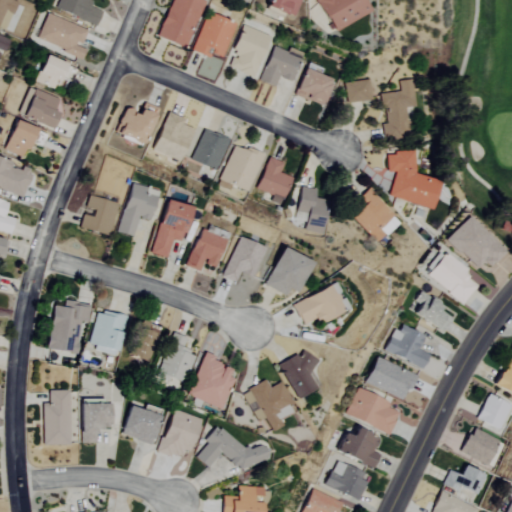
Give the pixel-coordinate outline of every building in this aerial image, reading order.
[(0,0),(0,30),(3,32),(15,2),(8,0),(0,0)] [(94,27),(99,12),(85,7),(88,0),(56,0),(52,10),(94,27)] [(183,50),(202,2),(198,0),(169,0),(154,38),(183,50)] [(267,0),(264,8),(291,19),(298,0),(267,0)] [(314,0),(331,32),(368,13),(361,0),(314,0)] [(85,31),(45,14),(33,39),(79,59),(83,50),(78,47),(85,31)] [(220,59),(233,26),(203,14),(189,51),(207,59),(209,55),(220,59)] [(225,67),(252,78),(268,37),(241,26),(225,67)] [(0,52),(2,53),(8,40),(0,37),(0,52)] [(290,83),(300,54),(287,49),(286,52),(270,47),(258,82),(273,88),(276,78),(290,83)] [(53,90),(56,79),(69,83),(74,68),(41,58),(33,84),(53,90)] [(330,81),(303,70),(292,95),(319,107),(330,81)] [(345,104),(370,100),(367,78),(341,83),(345,104)] [(378,95),(383,141),(408,138),(405,108),(412,107),(409,81),(396,82),(398,92),(378,95)] [(55,100),(30,91),(20,119),(49,130),(55,115),(51,113),(55,100)] [(155,109),(141,104),(137,114),(123,109),(113,135),(142,146),(155,109)] [(190,130),(179,126),(181,120),(165,113),(149,151),(177,162),(190,130)] [(0,150),(21,159),(33,130),(12,121),(0,150)] [(225,138),(199,130),(190,162),(216,170),(225,138)] [(260,157),(232,145),(217,180),(246,192),(260,157)] [(386,197),(428,209),(429,209),(435,185),(435,181),(412,175),(412,151),(393,152),(391,156),(384,156),(384,171),(392,173),(386,197)] [(288,177),(277,174),(281,163),(265,158),(255,191),(271,195),(268,204),(280,207),(288,177)] [(0,190),(20,198),(29,171),(0,160),(0,190)] [(113,234),(130,238),(135,219),(147,222),(154,192),(125,185),(113,234)] [(320,234),(325,201),(312,199),(314,190),(298,188),(294,212),(305,214),(302,231),(320,234)] [(374,243),(384,232),(379,227),(391,215),(368,193),(346,216),(374,243)] [(114,204),(85,197),(81,212),(80,212),(76,229),(106,237),(114,204)] [(0,232),(8,235),(12,219),(2,217),(5,203),(0,201),(0,232)] [(188,208),(162,202),(148,255),(165,259),(169,240),(179,243),(188,208)] [(487,268),(503,251),(466,217),(444,240),(475,270),(482,263),(487,268)] [(212,268),(225,234),(199,225),(184,267),(198,272),(201,264),(212,268)] [(260,249),(234,238),(218,277),(231,283),(235,274),(248,279),(260,249)] [(292,293),(307,261),(277,247),(259,285),(280,295),(283,289),(292,293)] [(461,303),(474,285),(461,275),(465,270),(442,253),(424,276),(461,303)] [(286,304),(299,329),(341,307),(336,298),(335,299),(327,284),(286,304)] [(417,305),(412,311),(439,333),(452,317),(420,292),(412,301),(417,305)] [(45,350),(74,353),(77,322),(85,323),(87,304),(61,301),(61,307),(49,306),(45,350)] [(122,316),(93,311),(86,349),(115,354),(122,316)] [(426,354),(417,350),(422,334),(395,324),(384,354),(421,367),(426,354)] [(155,372),(180,383),(191,357),(185,355),(190,341),(171,333),(155,372)] [(314,388),(306,369),(311,367),(303,350),(275,363),(291,399),(314,388)] [(217,410),(231,379),(225,376),(229,367),(200,355),(183,395),(217,410)] [(363,383),(401,401),(413,375),(375,357),(363,383)] [(511,363),(503,360),(493,388),(511,394),(511,363)] [(275,382),(265,388),(261,381),(238,394),(254,421),(260,418),(268,432),(279,426),(275,419),(291,410),(275,382)] [(344,416),(387,435),(397,413),(385,408),(387,402),(356,389),(344,416)] [(66,390),(46,391),(46,404),(38,404),(39,446),(67,445),(66,390)] [(511,405),(486,394),(475,419),(500,430),(511,405)] [(93,443),(93,429),(110,428),(109,404),(76,405),(77,444),(93,443)] [(156,414),(125,407),(118,436),(150,443),(156,414)] [(197,419),(169,410),(155,451),(183,460),(197,419)] [(205,468),(217,453),(243,474),(261,451),(253,445),(247,452),(215,427),(191,457),(205,468)] [(343,433),(335,453),(371,468),(377,454),(373,452),(378,439),(354,428),(350,436),(343,433)] [(488,465),(499,440),(469,428),(459,453),(488,465)] [(356,500),(365,474),(332,462),(323,488),(356,500)] [(474,494),(483,474),(462,465),(458,474),(447,469),(440,485),(456,492),(458,487),(474,494)] [(218,511),(257,511),(258,488),(234,486),(234,497),(220,496),(218,511)] [(334,511),(339,502),(309,490),(299,511),(334,511)] [(475,511),(477,509),(437,492),(428,511),(475,511)] [(511,511),(511,500),(506,502),(501,511),(511,511)]
